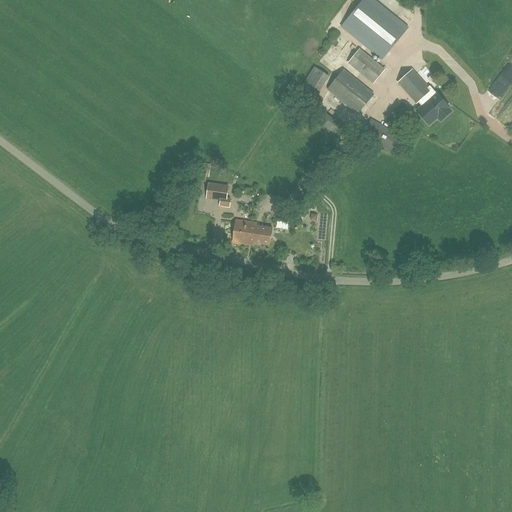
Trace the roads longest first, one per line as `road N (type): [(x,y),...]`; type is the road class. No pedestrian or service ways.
road 1 (unclassified): [(511,257),(455,276),(402,281),(274,270),(120,228),(0,140)]
road 2 (unknown): [(419,22),(389,84),(371,102),(341,110),(332,103),(337,60)]
